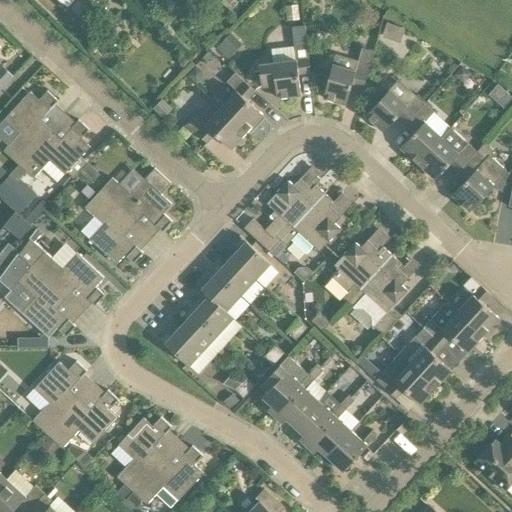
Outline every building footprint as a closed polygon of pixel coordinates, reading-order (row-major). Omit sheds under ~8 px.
[(387,23),(382,37),(400,43),(405,29),(387,23)] [(294,48),(271,50),(273,63),(259,64),(260,72),(261,82),(262,88),(275,87),(277,99),(301,96),(298,75),(310,74),(305,26),(292,28),(294,48)] [(216,49),(228,60),(243,45),(231,34),(216,49)] [(346,106),(352,85),(363,88),(373,52),(362,49),(355,72),(333,65),(323,99),(346,106)] [(192,61),(184,54),(179,58),(180,65),(184,69),(192,61)] [(186,76),(197,85),(202,80),(201,71),(195,66),(186,76)] [(472,74),(462,66),(454,75),(463,84),(472,74)] [(254,82),(261,82),(260,72),(253,72),(254,82)] [(221,109),(247,133),(263,116),(247,101),(255,92),(235,74),(226,83),(236,92),(221,109)] [(383,133),(398,117),(407,125),(425,104),(399,80),(389,91),(365,116),(383,133)] [(18,165),(51,130),(40,121),(58,101),(47,92),(39,101),(30,92),(5,120),(20,134),(3,152),(18,165)] [(511,98),(507,94),(498,104),(504,109),(511,100),(511,98)] [(172,110),(162,100),(154,108),(164,119),(172,110)] [(407,125),(415,133),(400,149),(418,165),(441,139),(424,123),(434,112),(425,104),(407,125)] [(247,133),(221,109),(205,126),(195,117),(187,126),(207,144),(215,135),(231,150),(247,133)] [(73,179),(80,172),(87,164),(81,158),(90,148),(81,139),(89,130),(79,121),(61,140),(51,130),(18,165),(33,179),(42,169),(58,183),(67,173),(73,179)] [(435,180),(449,164),(459,173),(477,152),(451,128),(441,139),(418,165),(435,180)] [(470,212),(494,186),(502,194),(509,174),(489,156),(494,151),(484,143),(477,152),(459,173),(467,180),(452,196),(470,212)] [(87,164),(80,172),(92,184),(100,175),(87,164)] [(98,193),(134,226),(143,215),(162,233),(172,222),(163,214),(172,205),(161,195),(171,184),(155,169),(130,195),(112,178),(98,193)] [(0,183),(0,193),(17,212),(6,222),(23,240),(37,228),(20,210),(35,196),(12,172),(0,183)] [(270,253),(325,194),(315,186),(311,190),(300,180),(293,187),(288,181),(267,204),(275,212),(270,218),(273,222),(265,231),(253,220),(244,229),(270,253)] [(96,192),(88,185),(82,192),(90,199),(96,192)] [(124,236),(134,226),(98,193),(85,208),(103,225),(88,240),(116,265),(124,256),(134,264),(143,254),(124,236)] [(325,194),(270,253),(276,258),(287,247),(286,246),(292,241),(306,254),(313,247),(319,253),(340,230),(335,224),(341,217),(330,207),(334,203),(325,194)] [(31,239),(34,242),(43,231),(39,227),(31,239)] [(231,258),(254,281),(270,264),(240,236),(239,237),(243,240),(240,243),(238,242),(234,246),(239,251),(231,258)] [(19,255),(31,267),(66,299),(76,289),(95,306),(105,296),(96,287),(104,278),(77,253),(63,268),(45,252),(34,242),(31,239),(19,255)] [(343,298),(348,303),(392,256),(383,247),(378,252),(367,241),(361,248),(355,243),(334,266),(339,271),(328,283),(344,297),(343,298)] [(10,264),(18,254),(18,253),(9,245),(0,256),(10,264)] [(56,310),(66,299),(31,267),(19,255),(18,254),(10,264),(0,277),(0,281),(11,291),(18,283),(35,298),(21,313),(49,339),(57,330),(66,338),(76,327),(56,310)] [(392,256),(348,303),(353,308),(354,309),(363,309),(372,317),(372,326),(373,327),(383,336),(401,316),(392,308),(407,292),(401,286),(408,279),(397,269),(401,264),(392,256)] [(213,272),(239,297),(254,281),(231,258),(224,266),(220,262),(216,266),(217,268),(214,271),(211,268),(210,269),(213,272)] [(299,268),(294,273),(304,282),(312,273),(308,268),(299,268)] [(225,313),(226,312),(239,297),(213,272),(210,275),(209,274),(205,278),(209,282),(201,291),(209,297),(225,313)] [(491,296),(471,277),(463,286),(473,296),(457,313),(483,336),(499,319),(483,305),(491,296)] [(191,310),(217,336),(233,318),(226,312),(225,313),(209,297),(201,305),(197,301),(193,305),(194,307),(191,310),(188,307),(187,308),(191,311),(191,310)] [(202,352),(217,336),(191,310),(191,311),(188,314),(186,313),(182,317),(187,321),(179,329),(202,352)] [(443,348),(451,339),(467,354),(483,336),(457,313),(450,319),(440,311),(432,320),(430,322),(423,329),(443,348)] [(322,332),(330,323),(319,313),(311,321),(322,332)] [(423,329),(430,322),(425,317),(418,325),(423,329)] [(299,320),(293,326),(302,335),(308,329),(299,320)] [(297,342),(302,335),(293,326),(287,333),(297,342)] [(179,329),(172,337),(168,332),(164,337),(165,338),(162,342),(159,339),(158,339),(188,367),(202,352),(179,329)] [(423,329),(415,338),(399,355),(410,364),(436,388),(451,371),(435,356),(443,348),(423,329)] [(354,345),(351,351),(354,356),(361,356),(364,351),(361,345),(354,345)] [(279,361),(285,355),(275,346),(269,352),(279,361)] [(273,367),(279,361),(269,352),(263,358),(273,367)] [(267,411),(275,418),(303,387),(306,390),(314,381),(308,376),(288,357),(260,387),(267,394),(263,398),(271,406),(267,411)] [(47,436),(80,400),(69,391),(87,372),(76,362),(68,371),(59,362),(34,390),(49,404),(32,422),(47,436)] [(420,405),(436,388),(410,364),(394,381),(384,372),(376,381),(396,399),(404,391),(420,405)] [(317,366),(308,376),(314,381),(323,372),(317,366)] [(245,378),(239,384),(249,393),(255,387),(245,378)] [(249,393),(239,384),(234,390),(243,399),(249,393)] [(303,387),(275,418),(282,424),(286,420),(295,428),(319,402),(306,390),(303,387)] [(90,410),(80,400),(47,436),(62,449),(79,431),(94,445),(119,418),(110,409),(118,400),(108,391),(90,410)] [(338,419),(346,410),(340,405),(341,405),(327,393),(319,402),(295,428),(303,436),(299,440),(307,447),(335,417),(338,419)] [(230,408),(237,402),(232,395),(224,401),(230,408)] [(340,405),(346,410),(354,401),(349,396),(341,405),(340,405)] [(335,417),(307,447),(314,454),(318,449),(327,457),(351,431),(338,419),(335,417)] [(122,501),(131,491),(132,491),(164,456),(154,447),(171,427),(161,418),(152,427),(143,418),(118,446),(133,460),(117,478),(125,485),(116,495),(122,501)] [(377,435),(373,431),(362,442),(351,431),(327,457),(343,472),(377,435)] [(499,444),(496,441),(495,440),(475,462),(506,491),(511,483),(511,437),(508,435),(499,444)] [(48,438),(41,446),(51,455),(58,448),(48,438)] [(93,459),(86,452),(71,446),(66,451),(84,468),(93,459)] [(174,466),(164,456),(132,491),(147,505),(156,495),(170,509),(178,501),(204,474),(194,465),(203,456),(192,447),(174,466)] [(22,511),(28,511),(45,495),(36,486),(25,497),(7,480),(0,487),(0,511),(12,511),(17,507),(22,511)] [(250,511),(281,511),(285,509),(264,490),(256,499),(259,502),(250,511)] [(56,511),(50,507),(54,503),(45,495),(28,511),(56,511)] [(131,509),(137,502),(132,497),(125,504),(131,509)]
